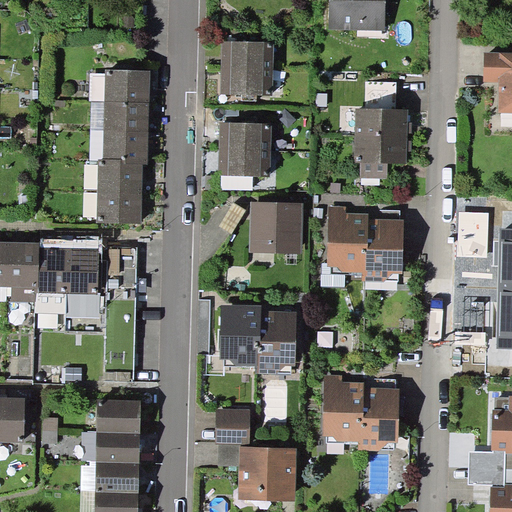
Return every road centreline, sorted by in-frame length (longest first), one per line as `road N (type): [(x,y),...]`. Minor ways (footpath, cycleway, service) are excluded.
road 1 (residential): [(447,0),(432,511)]
road 2 (residential): [(174,511),(184,0)]
